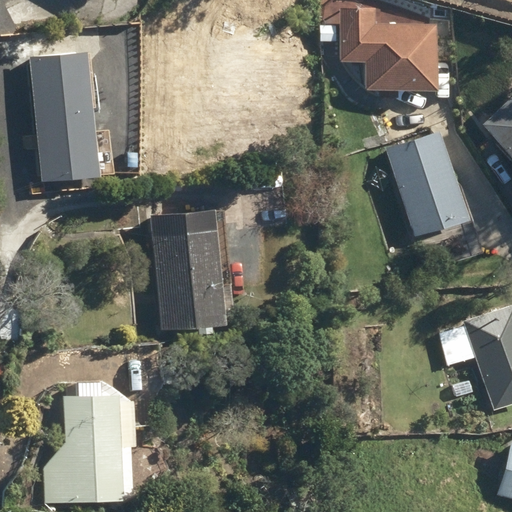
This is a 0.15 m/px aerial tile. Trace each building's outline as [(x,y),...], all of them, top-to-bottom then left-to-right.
[(365,15),(336,14),(335,60),(357,61),(357,88),(375,88),(374,96),(393,96),(393,88),(425,89),(427,24),(365,21),(365,15)] [(28,57),(39,183),(128,175),(126,154),(119,155),(117,123),(95,125),(88,52),(28,57)] [(511,158),(511,98),(482,124),(511,158)] [(436,232),(447,267),(485,254),(473,220),(469,221),(440,132),(387,150),(416,238),(436,232)] [(159,306),(161,331),(226,325),(223,287),(231,286),(225,209),(182,213),(181,203),(146,206),(149,234),(152,233),(158,295),(152,296),(153,306),(159,306)] [(511,405),(511,304),(463,322),(465,325),(438,334),(450,367),(476,358),(495,412),(511,405)] [(44,469),(45,506),(124,502),(123,496),(137,495),(136,471),(142,471),(140,448),(137,448),(134,400),(120,392),(104,382),(66,384),(67,398),(64,398),(66,444),(44,469)] [(511,442),(511,443),(498,497),(511,500),(511,442)]
